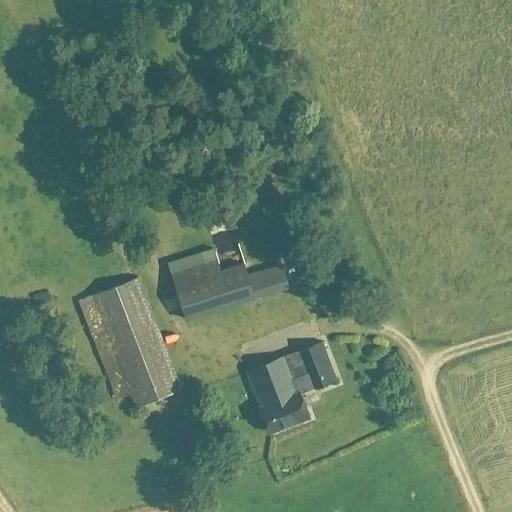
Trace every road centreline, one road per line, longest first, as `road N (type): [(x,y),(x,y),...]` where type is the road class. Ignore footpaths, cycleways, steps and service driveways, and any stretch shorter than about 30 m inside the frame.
road 1 (track): [(480,511),(418,364)]
road 2 (track): [(418,364),(405,341),(385,331),(313,329)]
